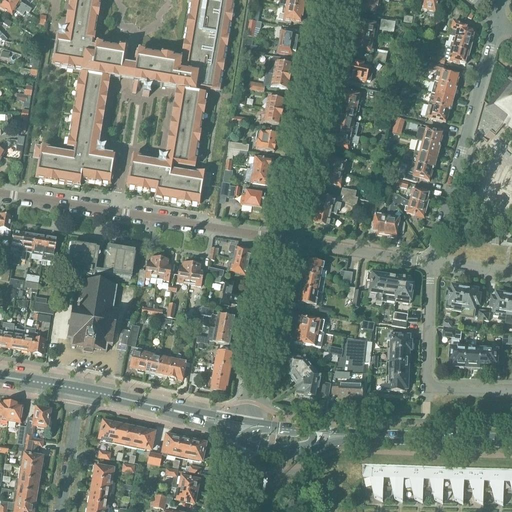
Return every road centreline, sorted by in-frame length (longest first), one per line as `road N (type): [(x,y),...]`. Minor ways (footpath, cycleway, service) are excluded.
road 1 (residential): [(279,238),(0,194)]
road 2 (residential): [(430,263),(497,17)]
road 3 (residential): [(331,0),(279,238)]
road 4 (residential): [(511,390),(426,387),(430,263)]
road 5 (residential): [(279,238),(245,402)]
road 6 (residential): [(430,263),(279,238)]
road 7 (primary): [(511,441),(361,434)]
road 8 (residential): [(59,511),(79,389)]
